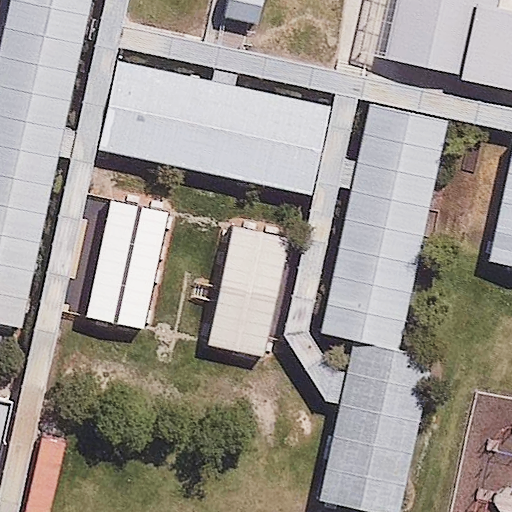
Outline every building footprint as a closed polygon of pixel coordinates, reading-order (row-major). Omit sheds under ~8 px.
[(73,0),(0,0),(0,327),(5,328),(73,0)] [(311,125),(102,75),(83,154),(292,205),(311,125)] [(433,130),(350,110),(296,331),(379,351),(433,130)] [(511,152),(499,149),(471,264),(511,274),(511,152)] [(380,511),(415,369),(328,348),(288,511),(380,511)] [(0,453),(14,406),(0,401),(0,453)]
